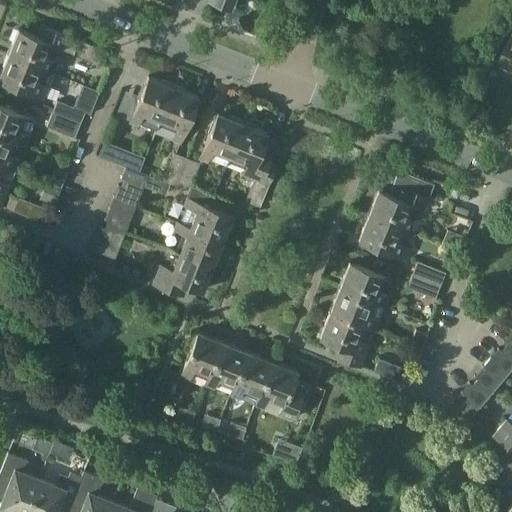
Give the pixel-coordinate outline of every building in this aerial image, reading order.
[(7,54),(53,72),(57,61),(45,56),(49,45),(71,54),(77,39),(41,24),(36,36),(17,29),(7,54)] [(511,33),(497,62),(511,69),(511,33)] [(52,72),(53,72),(7,54),(0,71),(0,79),(43,97),(47,85),(35,80),(40,67),(52,72)] [(159,119),(173,84),(161,79),(160,81),(148,76),(149,76),(147,75),(129,122),(137,125),(142,112),(159,119)] [(173,84),(159,119),(177,126),(172,139),(179,142),(198,96),(196,95),(196,96),(184,91),(185,89),(173,84)] [(51,113),(78,123),(82,111),(56,100),(51,113)] [(0,134),(24,145),(29,133),(16,129),(21,116),(34,120),(34,119),(0,105),(0,134)] [(228,156),(243,120),(231,116),(230,117),(218,113),(218,112),(217,112),(199,158),(206,161),(211,149),(228,156)] [(72,137),(78,123),(51,113),(46,126),(72,137)] [(243,120),(228,156),(244,162),(239,175),(251,180),(244,200),(258,205),(274,165),(267,162),(271,152),(260,148),(267,132),(266,131),(266,132),(254,127),(254,125),(243,120)] [(24,145),(0,134),(0,163),(14,169),(19,158),(6,153),(12,140),(24,145)] [(175,185),(185,158),(172,153),(161,180),(175,185)] [(185,158),(175,185),(187,190),(198,163),(185,158)] [(14,170),(14,169),(0,163),(0,202),(8,182),(0,179),(0,169),(2,165),(14,170)] [(32,184),(44,179),(39,166),(27,172),(32,184)] [(121,182),(141,189),(142,186),(147,175),(125,166),(120,177),(123,178),(121,182)] [(59,187),(65,173),(55,169),(49,182),(59,187)] [(147,175),(142,186),(153,190),(158,179),(147,175)] [(135,205),(141,189),(121,182),(119,186),(117,185),(113,196),(135,205)] [(190,185),(186,197),(208,206),(213,194),(190,185)] [(368,214),(413,232),(418,221),(405,216),(410,205),(421,209),(427,196),(400,185),(395,196),(378,189),(368,214)] [(131,216),(135,205),(113,196),(108,207),(131,216)] [(39,221),(44,208),(16,197),(11,210),(39,221)] [(176,222),(222,240),(224,241),(228,229),(226,228),(231,216),(232,216),(232,215),(186,197),(183,204),(195,209),(189,226),(176,221),(176,222)] [(125,231),(131,216),(108,207),(104,218),(106,219),(105,223),(125,231)] [(413,233),(413,232),(368,214),(358,239),(403,257),(408,246),(395,241),(400,228),(413,233)] [(217,253),(222,240),(176,222),(173,229),(186,234),(179,252),(214,265),(218,254),(217,253)] [(119,246),(125,231),(105,223),(103,228),(101,227),(96,237),(119,246)] [(114,258),(119,246),(96,237),(92,249),(114,258)] [(209,277),(214,265),(179,252),(171,270),(158,265),(151,283),(182,295),(186,284),(202,290),(203,289),(202,289),(207,277),(209,277)] [(339,287),(384,305),(389,294),(376,289),(381,276),(394,281),(394,280),(349,262),(339,287)] [(411,274),(438,284),(443,272),(416,262),(411,274)] [(433,297),(438,284),(411,274),(406,286),(433,297)] [(384,306),(384,305),(339,287),(329,311),(374,330),(379,319),(366,314),(372,301),(384,306)] [(374,330),(329,311),(319,336),(338,344),(333,355),(360,366),(369,343),(357,338),(362,325),(374,330)] [(421,349),(426,334),(415,329),(409,344),(421,349)] [(204,384),(222,341),(197,331),(180,374),(188,377),(192,368),(208,374),(204,384)] [(502,347),(511,355),(511,333),(510,332),(502,342),(504,344),(502,347)] [(229,394),(247,351),(222,341),(204,384),(213,387),(216,377),(233,384),(229,393),(229,394)] [(511,367),(511,355),(502,347),(499,351),(497,348),(489,357),(507,373),(511,367)] [(254,403),(271,360),(247,351),(229,394),(238,397),(241,387),(257,394),(253,403),(254,403)] [(499,382),(507,373),(489,357),(481,366),(499,382)] [(400,382),(405,369),(377,358),(372,371),(400,382)] [(271,360),(254,403),(262,407),(266,397),(282,403),(278,413),(291,418),(299,398),(287,393),(296,370),(271,360)] [(489,394),(499,382),(481,366),(473,376),(475,379),(473,381),(489,394)] [(478,407),(489,394),(473,381),(470,385),(468,382),(460,391),(478,407)] [(470,416),(478,407),(460,391),(452,401),(470,416)] [(190,422),(194,411),(179,406),(175,417),(190,422)] [(215,430),(219,418),(204,414),(200,426),(215,430)] [(511,425),(505,419),(492,435),(511,451),(511,425)] [(241,438),(245,426),(229,422),(226,433),(241,438)] [(499,469),(506,460),(494,450),(486,458),(499,469)] [(0,506),(14,511),(24,511),(38,478),(22,471),(26,460),(6,452),(0,467),(0,500),(0,506)] [(107,511),(112,501),(96,494),(102,479),(82,471),(80,476),(65,511),(107,511)] [(65,511),(80,476),(68,472),(67,477),(58,474),(54,484),(38,478),(24,511),(65,511)] [(148,511),(154,498),(156,495),(135,486),(127,507),(112,501),(107,511),(148,511)] [(171,511),(174,506),(154,498),(148,511),(171,511)] [(511,511),(511,499),(502,511),(493,504),(486,511),(511,511)]
